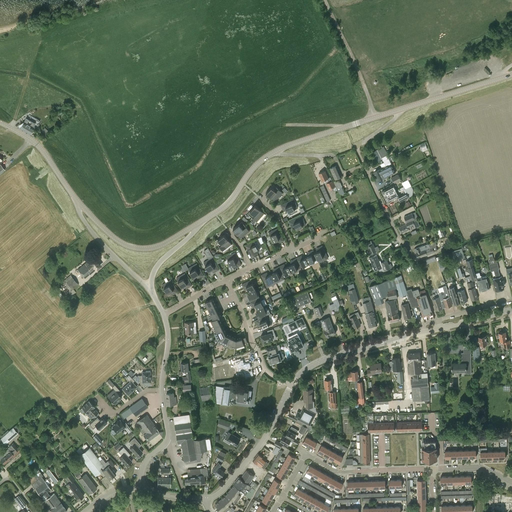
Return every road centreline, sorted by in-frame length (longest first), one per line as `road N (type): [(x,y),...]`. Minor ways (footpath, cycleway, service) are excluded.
road 1 (unclassified): [(401,109),(356,148),(421,271),(437,320)]
road 2 (unclassified): [(195,227),(267,156),(401,109)]
road 3 (residential): [(431,468),(339,472),(304,454),(281,496)]
road 4 (residential): [(293,387),(324,360),(438,328)]
road 5 (unclassified): [(74,198),(116,240),(137,249),(195,227)]
road 6 (residential): [(206,499),(263,442),(293,387)]
road 7 (residential): [(293,387),(266,373),(226,279)]
road 8 (residential): [(164,444),(163,315)]
